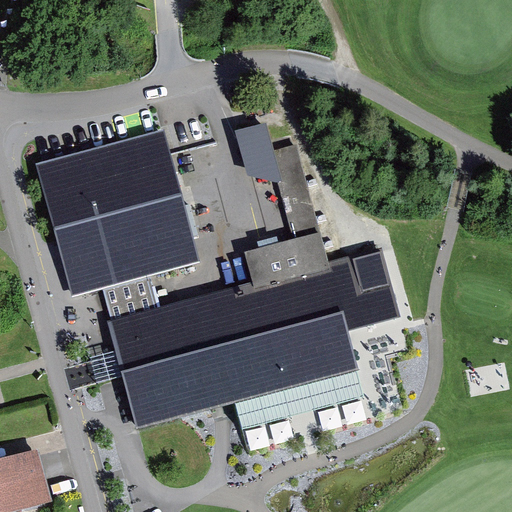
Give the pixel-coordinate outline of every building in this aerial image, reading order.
[(164,136),(36,171),(72,301),(200,266),(164,136)] [(254,288),(111,326),(118,352),(124,376),(140,431),(361,371),(301,147),(276,154),(300,240),(245,255),(254,288)] [(124,376),(118,352),(64,369),(70,393),(124,376)] [(320,413),(294,420),(297,433),(323,426),(320,413)] [(23,511),(52,505),(39,452),(0,461),(0,511),(23,511)]
